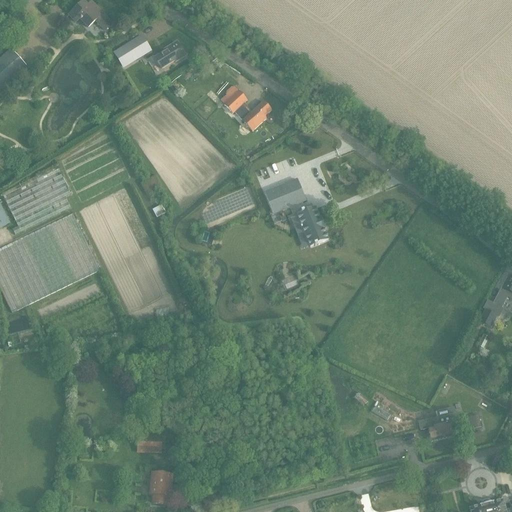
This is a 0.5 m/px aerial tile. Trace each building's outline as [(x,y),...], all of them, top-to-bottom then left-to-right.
[(109,26),(108,25),(110,23),(91,3),(88,6),(83,2),(78,7),(69,15),(76,23),(79,19),(88,28),(95,21),(104,31),(109,26)] [(123,68),(150,51),(141,36),(114,53),(123,68)] [(185,57),(176,43),(166,49),(167,51),(155,58),(162,69),(176,60),(177,62),(185,57)] [(7,53),(0,59),(0,91),(23,71),(7,53)] [(247,101),(239,92),(224,106),(232,114),(247,101)] [(263,102),(246,118),(242,122),(252,132),(256,129),(266,120),(264,118),(271,111),(263,102)] [(57,168),(1,194),(17,227),(12,230),(15,236),(70,209),(65,198),(71,195),(57,168)] [(297,181),(265,194),(273,214),(305,201),(297,181)] [(317,245),(328,241),(323,229),(325,228),(321,219),(319,219),(315,208),(313,209),(311,205),(297,211),(298,214),(297,215),(297,216),(291,219),(303,250),(310,247),(310,248),(314,246),(314,247),(317,246),(317,245)] [(0,206),(0,229),(9,225),(0,206)] [(203,211),(207,222),(254,208),(221,207),(217,207),(203,211)] [(0,289),(12,314),(100,271),(100,270),(73,215),(0,249),(0,289)] [(501,309),(507,298),(511,300),(511,277),(508,276),(498,293),(493,304),(487,301),(483,309),(485,310),(478,322),(491,329),(497,317),(499,318),(503,310),(501,309)] [(368,402),(363,398),(363,396),(359,393),(354,399),(363,407),(368,402)] [(465,424),(461,425),(463,432),(467,431),(480,428),(478,416),(464,419),(465,424)] [(438,418),(419,423),(421,431),(428,429),(431,441),(452,436),(449,424),(440,426),(438,418)] [(191,432),(196,427),(189,421),(184,426),(191,432)] [(137,435),(137,450),(161,450),(161,435),(137,435)] [(166,497),(170,498),(172,475),(152,473),(149,496),(153,496),(152,504),(165,505),(166,497)] [(505,511),(503,501),(480,507),(470,509),(470,511),(511,511),(511,501),(509,502),(511,510),(505,511)]
